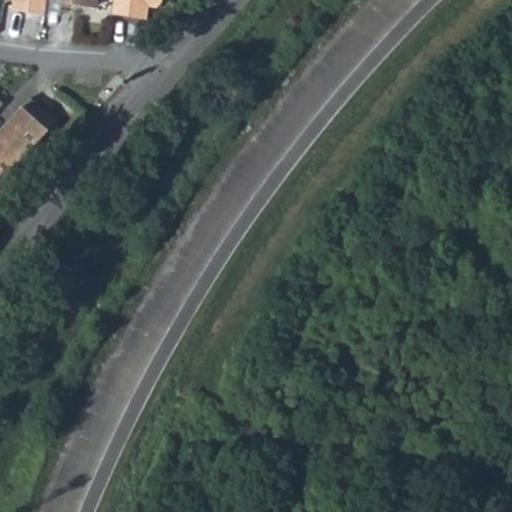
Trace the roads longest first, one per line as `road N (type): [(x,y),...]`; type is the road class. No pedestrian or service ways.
road 1 (tertiary): [(0,269),(156,85)]
road 2 (residential): [(156,85),(133,71),(0,52)]
